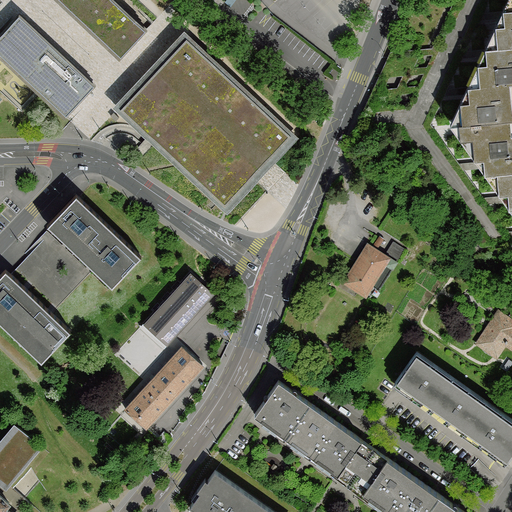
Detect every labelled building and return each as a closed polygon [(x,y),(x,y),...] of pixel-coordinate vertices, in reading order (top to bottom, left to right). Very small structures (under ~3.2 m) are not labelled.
[(51,0),(114,59),(145,27),(115,0),(51,0)] [(481,248),(511,244),(511,237),(431,123),(488,0),(455,0),(433,49),(430,49),(389,53),(369,100),(353,133),(398,131),(481,248)] [(501,45),(511,44),(511,7),(506,8),(508,23),(499,24),(501,45)] [(0,38),(0,56),(64,119),(67,115),(94,85),(18,18),(0,38)] [(174,37),(103,111),(124,131),(210,210),(290,140),(174,37)] [(483,83),(511,80),(511,44),(501,45),(488,46),(490,61),(481,62),(483,83)] [(466,121),(511,117),(511,80),(483,83),(471,84),(472,99),(463,99),(466,121)] [(500,170),(511,168),(511,117),(466,121),(462,121),(463,137),(475,136),(477,156),(486,156),(487,170),(500,170)] [(511,204),(511,168),(500,170),(502,191),(511,190),(511,204)] [(77,194),(51,221),(54,224),(69,237),(73,242),(87,255),(112,228),(81,198),(77,194)] [(141,256),(112,228),(87,255),(93,261),(97,265),(116,283),(141,256)] [(390,258),(398,262),(399,263),(407,250),(395,242),(386,255),(390,258)] [(363,252),(345,282),(367,296),(373,286),(386,264),(390,258),(386,255),(372,246),(367,254),(363,252)] [(398,262),(390,258),(386,264),(393,269),(394,269),(398,262)] [(379,291),(393,269),(386,264),(373,286),(379,291)] [(189,267),(142,320),(169,343),(171,341),(212,294),(215,291),(189,267)] [(6,269),(0,274),(0,314),(16,329),(42,302),(12,274),(6,269)] [(53,313),(42,302),(16,329),(46,357),(72,330),(53,313)] [(499,312),(478,343),(497,356),(505,344),(511,348),(511,323),(507,320),(508,318),(499,312)] [(186,344),(172,360),(191,377),(203,364),(192,354),(197,349),(188,341),(186,344)] [(418,351),(396,382),(431,407),(452,376),(418,351)] [(191,377),(172,360),(128,408),(127,410),(145,426),(146,425),(191,377)] [(486,400),(452,376),(431,407),(465,430),(486,400)] [(279,380),(255,414),(257,415),(287,436),(310,403),(279,380)] [(511,454),(511,418),(486,400),(465,430),(508,460),(511,454)] [(336,421),(310,403),(287,436),(312,455),(336,421)] [(336,421),(312,455),(338,473),(362,439),(336,421)] [(0,450),(0,483),(5,488),(42,446),(20,427),(0,450)] [(362,439),(338,473),(342,476),(360,489),(364,492),(388,457),(362,439)] [(0,495),(10,503),(6,508),(10,511),(13,511),(19,506),(25,498),(14,488),(32,468),(34,472),(50,453),(42,446),(5,488),(0,483),(0,495)] [(388,457),(364,492),(390,510),(414,475),(388,457)] [(201,491),(190,507),(197,511),(226,511),(243,489),(216,470),(209,480),(206,478),(198,489),(201,491)] [(426,511),(440,494),(414,475),(390,510),(393,511),(426,511)] [(243,489),(226,511),(263,511),(267,507),(243,489)] [(465,511),(440,494),(426,511),(465,511)] [(0,511),(10,511),(6,508),(10,503),(0,495),(0,511)]
